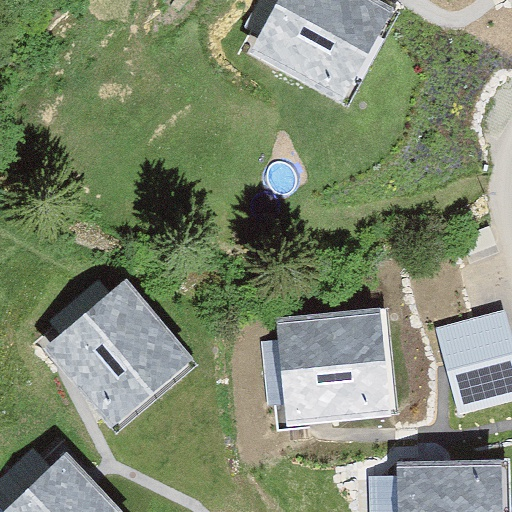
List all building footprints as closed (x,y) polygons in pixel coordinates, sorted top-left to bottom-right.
[(391,12),(370,0),(277,0),(248,53),(341,104),(391,12)] [(127,286),(51,348),(112,423),(188,360),(127,286)] [(511,344),(503,313),(439,330),(461,413),(511,399),(511,344)] [(282,323),(291,421),(393,412),(384,314),(282,323)] [(117,511),(68,461),(15,511),(117,511)] [(402,465),(402,511),(502,511),(503,466),(402,465)]
